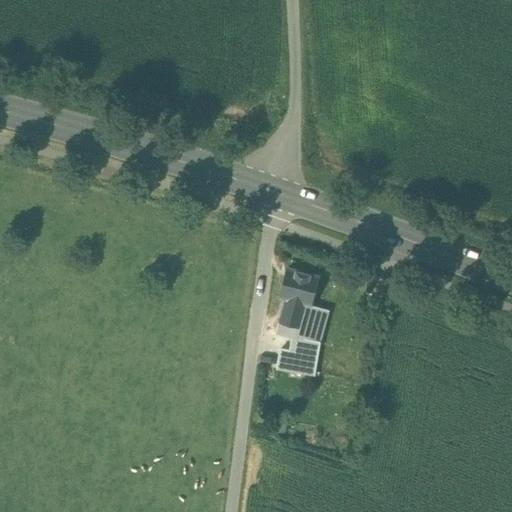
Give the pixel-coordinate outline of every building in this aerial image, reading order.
[(320,277),(289,268),(284,284),(278,282),(276,290),(282,292),(281,299),(286,300),(280,323),(298,328),(300,328),(306,305),(312,307),(320,277)] [(298,328),(280,323),(277,332),(296,337),(298,328)] [(320,342),(300,338),(297,353),(318,357),(320,342)] [(293,352),(268,347),(264,365),(290,369),(293,352)] [(287,422),(277,420),(275,430),(285,433),(287,422)]
